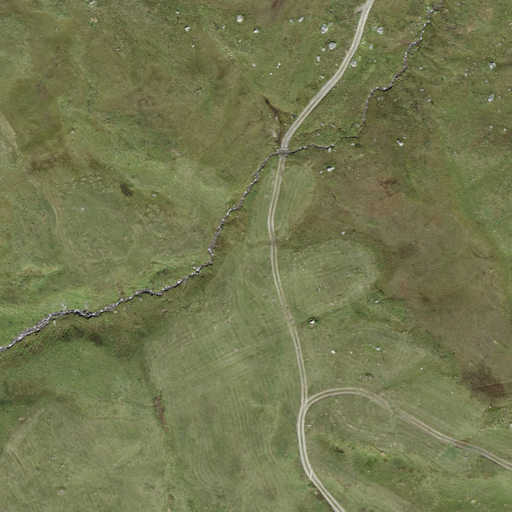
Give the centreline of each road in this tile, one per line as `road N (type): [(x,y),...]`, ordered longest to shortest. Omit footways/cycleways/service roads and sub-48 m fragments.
road 1 (track): [(369,0),(344,65),(293,126),(269,225),(274,276),(294,327),(306,467),(340,511)]
road 2 (track): [(303,408),(324,393),(361,393),(511,466)]
